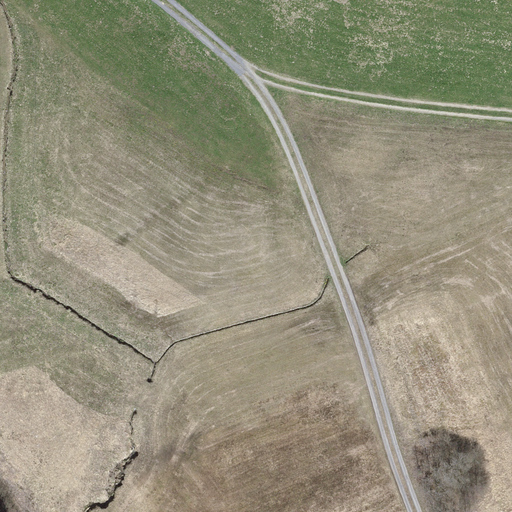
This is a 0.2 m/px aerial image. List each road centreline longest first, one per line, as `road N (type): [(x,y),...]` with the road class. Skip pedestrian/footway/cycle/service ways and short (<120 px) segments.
road 1 (track): [(418,511),(295,163),(252,79),(152,0)]
road 2 (track): [(252,79),(342,100),(511,122)]
